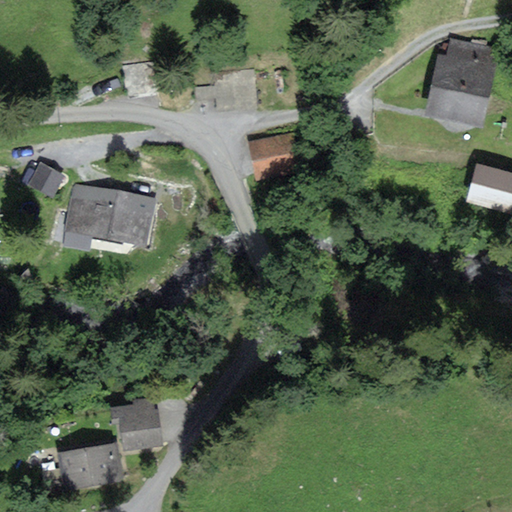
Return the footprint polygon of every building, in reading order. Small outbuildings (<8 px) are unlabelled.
[(500,50),(453,39),(449,56),(439,54),(425,115),(482,128),(500,50)] [(252,73),(219,75),(220,105),(253,104),(252,73)] [(295,138),(255,145),(260,173),(301,165),(295,138)] [(61,174),(42,163),(31,184),(50,194),(61,174)] [(511,175),(480,169),(474,199),(511,207),(511,175)] [(137,197),(93,189),(79,186),(77,195),(71,225),(145,239),(152,206),(153,200),(137,197)] [(133,412),(118,415),(123,447),(160,441),(153,405),(132,408),(133,412)] [(113,447),(64,454),(69,486),(117,479),(113,447)]
